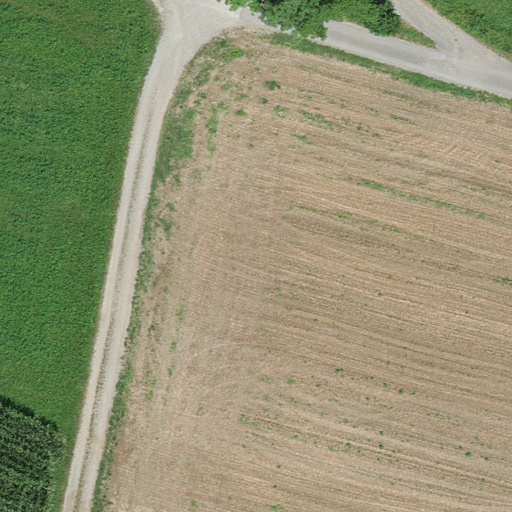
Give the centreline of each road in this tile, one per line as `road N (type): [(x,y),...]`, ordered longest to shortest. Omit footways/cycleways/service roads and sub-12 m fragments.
road 1 (track): [(181,0),(133,182),(65,511)]
road 2 (track): [(511,81),(216,0)]
road 3 (track): [(488,75),(393,0)]
